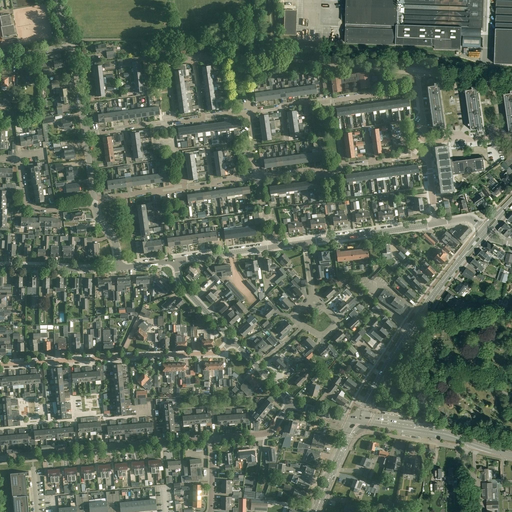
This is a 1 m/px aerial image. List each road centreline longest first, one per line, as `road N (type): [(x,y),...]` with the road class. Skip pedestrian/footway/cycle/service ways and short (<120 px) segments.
road 1 (residential): [(231,338),(216,352),(0,362)]
road 2 (tertiary): [(0,458),(212,439)]
road 3 (residential): [(418,74),(222,57)]
road 4 (residential): [(356,420),(460,259)]
road 5 (secondary): [(511,455),(441,431),(356,420)]
road 6 (residential): [(282,107),(419,88)]
road 7 (residential): [(306,242),(436,223)]
